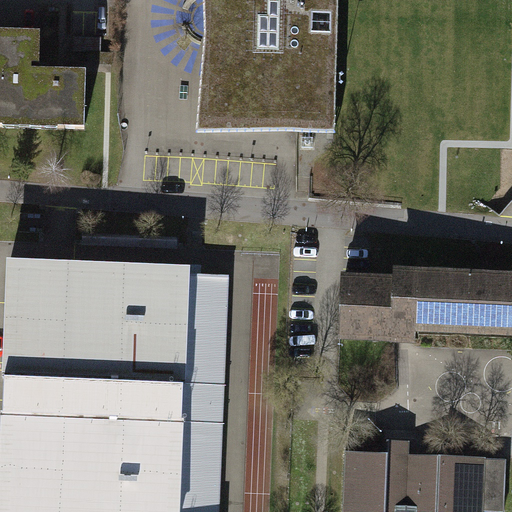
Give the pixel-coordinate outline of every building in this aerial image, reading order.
[(335,133),(338,0),(203,0),(205,42),(197,134),(278,133),(298,132),(335,133)] [(0,33),(0,126),(4,127),(4,121),(57,122),(57,128),(84,129),(85,73),(41,72),(41,64),(39,64),(39,34),(0,33)] [(101,38),(74,37),(73,51),(101,52),(101,38)] [(88,73),(88,107),(106,108),(106,73),(88,73)] [(179,236),(82,232),(82,245),(179,248),(179,236)] [(220,511),(230,277),(9,268),(0,483),(0,511),(220,511)] [(511,279),(396,274),(395,283),(345,281),(342,336),(403,339),(414,340),(415,328),(511,331),(511,279)] [(387,441),(387,454),(386,472),(396,472),(396,467),(400,467),(409,467),(410,456),(410,442),(387,441)] [(387,454),(345,453),(343,511),(483,511),(484,511),(501,511),(503,511),(506,461),(486,461),(486,458),(410,456),(409,467),(400,467),(396,467),(396,472),(386,472),(387,454)]
